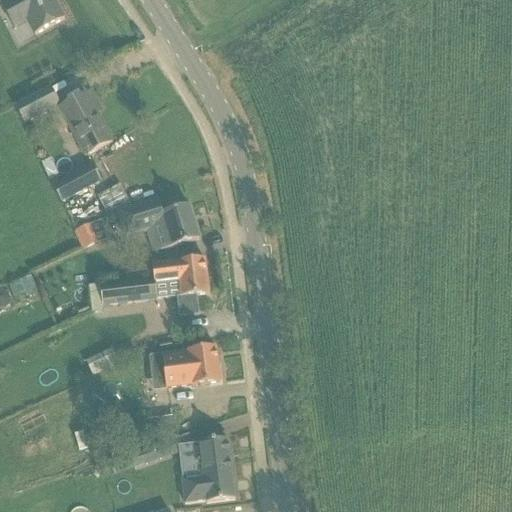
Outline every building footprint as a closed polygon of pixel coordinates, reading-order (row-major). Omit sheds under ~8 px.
[(14,0),(15,2),(7,6),(17,26),(26,21),(34,37),(64,21),(52,0),(14,0)] [(295,34),(263,52),(279,79),(280,78),(286,89),(285,90),(302,120),(334,102),(295,34)] [(14,107),(24,126),(59,108),(49,89),(14,107)] [(94,111),(96,110),(88,95),(59,110),(85,158),(112,144),(94,111)] [(90,165),(51,186),(61,203),(100,183),(90,165)] [(97,198),(105,217),(129,206),(119,187),(97,198)] [(119,213),(126,237),(154,229),(161,252),(198,241),(189,208),(162,215),(158,201),(119,213)] [(126,283),(99,286),(101,309),(103,309),(176,300),(178,319),(199,317),(196,297),(209,296),(204,261),(185,263),(177,264),(165,266),(152,267),(125,276),(126,283)] [(192,388),(220,384),(215,349),(188,353),(150,358),(152,379),(165,377),(166,391),(192,388)] [(95,376),(120,366),(114,350),(89,361),(95,376)] [(172,418),(157,420),(160,440),(175,438),(172,418)] [(199,445),(180,447),(184,481),(182,481),(185,505),(206,504),(206,506),(235,502),(227,441),(199,445)] [(155,460),(151,449),(134,455),(138,466),(155,460)]
